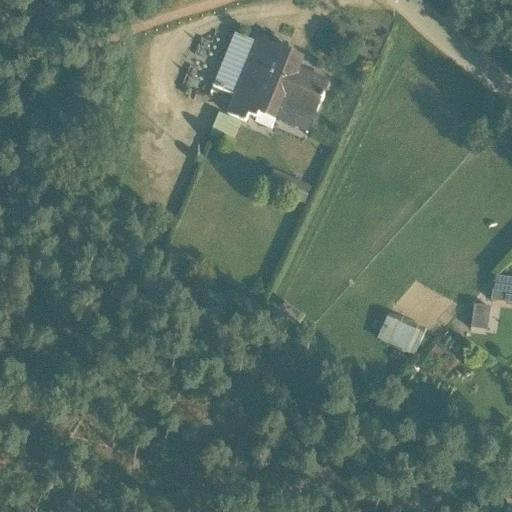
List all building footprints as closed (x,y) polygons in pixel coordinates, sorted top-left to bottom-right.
[(328,85),(299,73),(303,64),(235,35),(212,88),(233,97),(224,116),(243,124),(244,120),(269,130),(272,120),(307,135),(328,85)] [(216,118),(207,139),(230,149),(239,127),(216,118)] [(310,188),(273,172),(266,190),(303,205),(310,188)] [(511,281),(493,279),(490,304),(511,307),(511,281)] [(422,332),(386,317),(376,341),(411,356),(422,332)]
